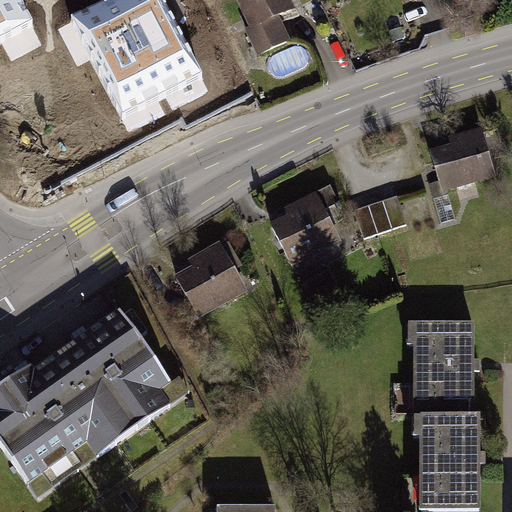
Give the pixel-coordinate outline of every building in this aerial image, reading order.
[(0,0),(0,45),(32,28),(17,0),(0,0)] [(160,0),(115,0),(72,23),(123,120),(201,79),(160,0)] [(246,39),(259,65),(291,48),(280,27),(301,16),(292,0),(237,0),(255,35),(246,39)] [(433,159),(440,198),(497,187),(486,134),(453,140),(456,154),(433,159)] [(372,199),(379,230),(409,223),(402,193),(372,199)] [(313,202),(264,226),(286,270),(335,246),(313,202)] [(174,282),(198,324),(245,297),(221,255),(174,282)] [(187,406),(121,311),(50,360),(116,455),(187,406)] [(476,328),(415,328),(415,424),(422,424),(476,424),(476,328)] [(50,360),(0,394),(0,460),(35,510),(116,455),(50,360)] [(422,424),(422,511),(476,511),(476,424),(422,424)]
